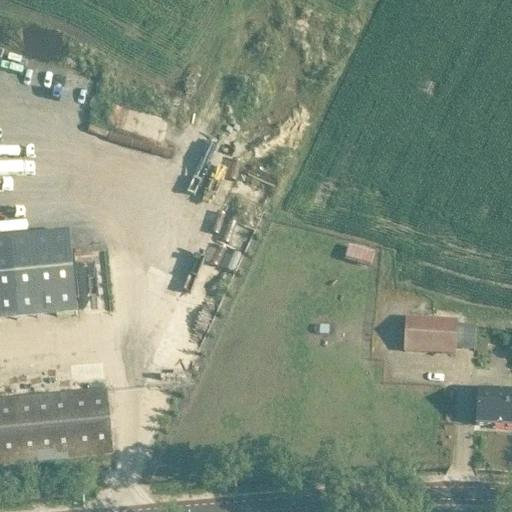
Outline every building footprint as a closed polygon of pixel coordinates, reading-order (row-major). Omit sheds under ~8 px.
[(72,234),(11,240),(0,241),(0,322),(80,315),(72,234)] [(348,247),(345,260),(372,267),(375,254),(348,247)] [(458,323),(406,320),(404,352),(456,355),(458,323)] [(0,466),(114,455),(107,392),(0,402),(0,466)] [(476,426),(511,428),(511,394),(478,392),(476,426)]
